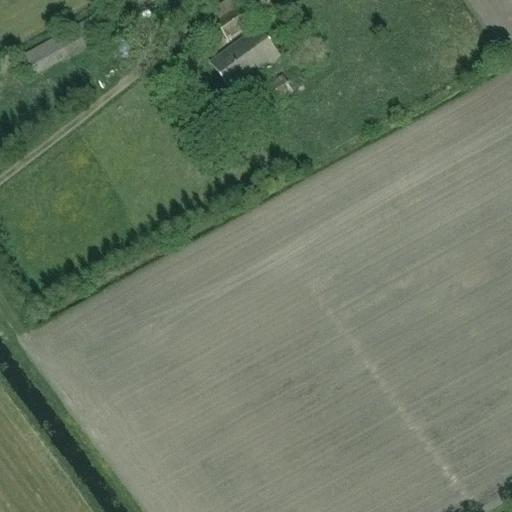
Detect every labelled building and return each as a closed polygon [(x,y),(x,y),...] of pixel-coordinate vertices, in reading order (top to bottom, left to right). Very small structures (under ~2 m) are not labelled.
[(258,20),(274,9),(267,0),(250,0),(246,3),(258,20)] [(227,42),(253,25),(240,7),(214,23),(227,42)] [(32,78),(113,34),(102,14),(21,58),(32,78)] [(231,93),(280,58),(258,28),(210,63),(231,93)] [(272,105),(293,92),(281,74),(261,88),(272,105)]
